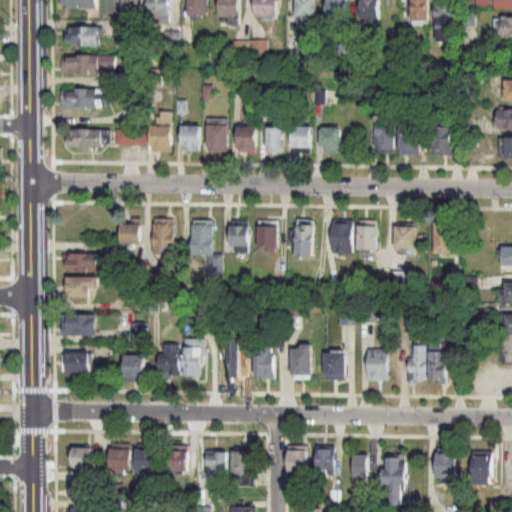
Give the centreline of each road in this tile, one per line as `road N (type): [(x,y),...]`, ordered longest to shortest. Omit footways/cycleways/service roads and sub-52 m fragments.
road 1 (tertiary): [(30,0),(37,511)]
road 2 (residential): [(31,184),(511,187)]
road 3 (residential): [(36,409),(511,416)]
